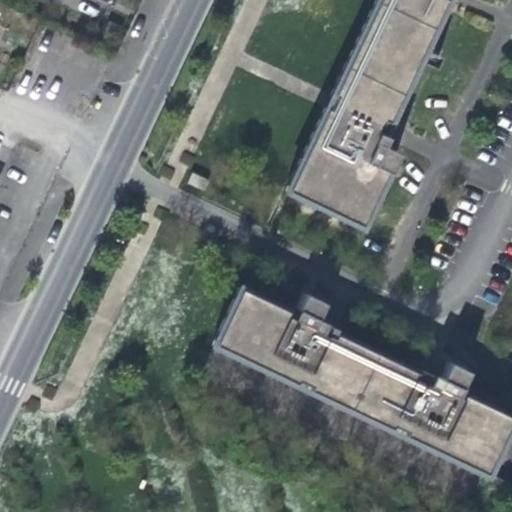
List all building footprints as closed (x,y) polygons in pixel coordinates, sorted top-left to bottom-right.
[(360,222),(386,168),(389,169),(394,158),(399,149),(389,145),(382,142),(393,120),(388,118),(442,0),(374,0),(331,92),(334,94),(345,99),(338,111),(328,106),(325,105),(286,188),(360,222)] [(106,16),(101,26),(116,34),(120,24),(106,16)] [(435,65),(440,54),(428,48),(422,59),(435,65)] [(338,111),(345,99),(334,94),(328,106),(338,111)] [(389,145),(400,124),(393,120),(382,142),(389,145)] [(460,389),(469,368),(449,358),(445,367),(441,374),(420,363),(417,369),(336,331),(339,325),(317,316),(320,309),(324,300),(305,290),(297,306),(294,312),(240,286),(214,342),(298,381),(299,378),(311,384),(310,387),(393,426),(394,423),(407,429),(405,432),(488,470),(511,418),(511,413),(498,407),(460,389)] [(332,315),(320,309),(317,316),(339,325),(342,319),(332,315)] [(445,367),(423,357),(420,363),(441,374),(445,367)] [(511,413),(511,377),(498,407),(511,413)]
